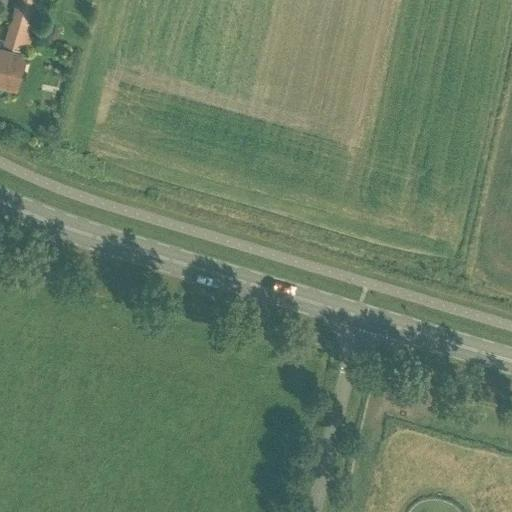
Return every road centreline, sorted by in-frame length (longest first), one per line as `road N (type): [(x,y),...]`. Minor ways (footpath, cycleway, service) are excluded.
road 1 (secondary): [(358,315),(84,238),(0,197)]
road 2 (unclassified): [(312,511),(358,315)]
road 3 (secondary): [(511,361),(358,315)]
